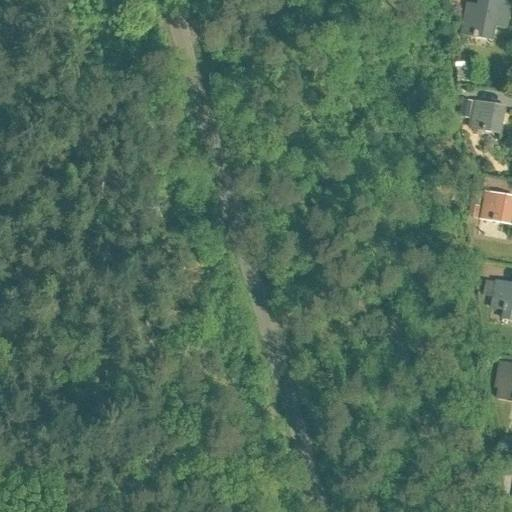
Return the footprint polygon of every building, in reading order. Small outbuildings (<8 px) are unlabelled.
[(461,38),(493,44),(495,30),(507,32),(511,6),(511,5),(483,0),(478,0),(477,7),(467,5),(461,38)] [(457,81),(468,81),(468,63),(456,64),(457,81)] [(474,103),(474,104),(461,102),(458,120),(471,122),(469,129),(499,135),(504,109),(474,103)] [(483,192),(485,180),(473,178),(471,190),(483,192)] [(479,221),(510,227),(511,215),(511,199),(485,194),(479,221)] [(478,221),(480,208),(471,206),(468,219),(478,221)] [(511,322),(511,286),(496,283),(495,285),(487,283),(484,297),(492,299),(490,309),(504,312),(502,321),(511,322)] [(511,403),(511,366),(500,364),(498,377),(495,389),(504,391),(502,402),(511,403)] [(511,455),(511,439),(500,439),(499,455),(511,455)]
